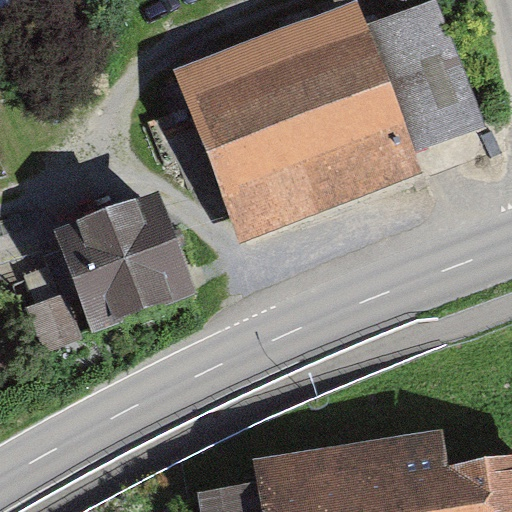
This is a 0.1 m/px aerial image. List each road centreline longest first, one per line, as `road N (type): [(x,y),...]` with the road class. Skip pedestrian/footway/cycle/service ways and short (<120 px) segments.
road 1 (tertiary): [(0,484),(225,364),(511,248)]
road 2 (track): [(0,188),(72,140),(137,53),(288,0)]
